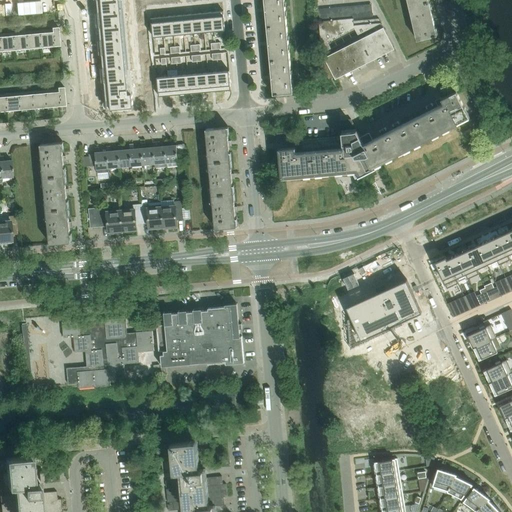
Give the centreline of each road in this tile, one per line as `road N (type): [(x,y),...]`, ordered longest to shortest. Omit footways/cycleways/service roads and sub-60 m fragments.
road 1 (residential): [(449,0),(452,52),(346,106),(246,113)]
road 2 (residential): [(283,511),(260,257)]
road 3 (residential): [(413,254),(511,471)]
road 4 (residential): [(246,113),(79,128)]
road 5 (residential): [(114,511),(109,456),(76,466),(78,511)]
road 6 (residential): [(258,245),(246,113)]
road 7 (residential): [(79,128),(69,0)]
